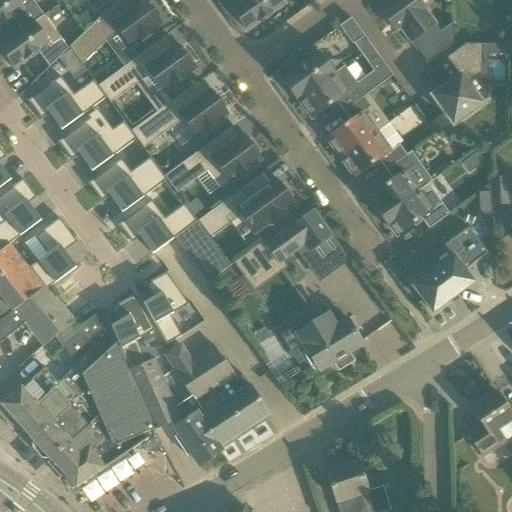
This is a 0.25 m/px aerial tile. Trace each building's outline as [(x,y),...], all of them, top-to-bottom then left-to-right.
[(0,0),(0,26),(24,9),(17,0),(0,0)] [(133,0),(118,0),(69,47),(82,65),(117,31),(129,47),(137,41),(139,44),(154,33),(152,31),(161,24),(157,18),(160,16),(151,4),(148,6),(144,0),(138,5),(133,0)] [(89,0),(86,3),(94,13),(111,0),(89,0)] [(225,0),(233,10),(246,0),(225,0)] [(281,0),(246,0),(233,10),(231,11),(246,31),(284,4),(281,0)] [(395,33),(400,29),(417,52),(418,51),(427,62),(425,63),(426,64),(453,44),(453,23),(441,31),(417,0),(395,0),(380,12),(395,33)] [(23,31),(43,16),(36,6),(15,21),(23,31)] [(43,16),(23,31),(0,47),(0,49),(2,52),(0,54),(8,66),(11,64),(14,68),(37,51),(49,67),(68,49),(43,16)] [(379,57),(364,36),(353,44),(368,64),(379,57)] [(163,39),(119,71),(98,86),(105,95),(111,103),(149,75),(162,92),(170,87),(172,89),(187,78),(185,76),(194,69),(190,63),(193,61),(184,50),(182,52),(177,46),(171,50),(163,39)] [(432,96),(440,107),(453,125),(482,104),(466,83),(481,72),(481,45),(466,44),(447,58),(460,76),(432,96)] [(509,45),(492,45),(492,55),(509,55),(509,45)] [(299,100),(333,75),(335,74),(320,54),(283,81),(297,101),(299,100)] [(344,68),(335,74),(333,75),(299,100),(312,119),(336,102),(343,112),(364,97),(393,76),(379,57),(368,64),(373,71),(356,84),(344,68)] [(98,86),(92,78),(73,93),(60,75),(27,99),(40,117),(48,111),(60,128),(105,95),(98,86)] [(226,106),(218,95),(215,97),(211,91),(204,96),(196,84),(170,103),(157,113),(131,131),(136,137),(144,149),(183,120),(195,138),(203,132),(205,134),(220,123),(218,121),(228,114),(223,108),(226,106)] [(152,106),(157,113),(170,103),(165,96),(152,106)] [(364,97),(343,112),(350,122),(327,139),(341,158),(375,133),(362,114),(371,107),(364,97)] [(388,150),(400,143),(380,108),(368,115),(388,150)] [(91,169),(136,137),(131,131),(123,120),(103,134),(90,116),(57,141),(70,159),(78,153),(91,169)] [(229,129),(164,177),(165,178),(177,194),(207,171),(220,189),(236,177),(238,180),(253,169),(251,166),(261,159),(256,154),(259,151),(251,140),(248,142),(244,136),(237,141),(229,129)] [(389,152),(375,133),(341,158),(355,178),(379,160),(386,170),(406,155),(399,145),(389,152)] [(0,187),(9,181),(0,167),(0,161),(5,158),(0,150),(0,187)] [(477,152),(470,158),(478,167),(487,160),(477,152)] [(374,208),(381,218),(418,192),(404,172),(414,166),(406,155),(386,170),(393,180),(369,197),(376,207),(374,208)] [(153,161),(133,175),(120,158),(87,182),(100,200),(109,194),(121,211),(165,178),(164,177),(153,161)] [(273,191),(270,186),(262,175),(197,222),(210,239),(240,217),(253,234),(269,222),(271,225),(286,214),(284,211),(294,205),(289,199),(292,197),(284,185),(281,187),(280,186),(273,191)] [(22,180),(0,195),(0,218),(2,222),(0,223),(0,249),(40,221),(28,204),(36,198),(22,180)] [(428,185),(418,192),(381,218),(389,228),(390,227),(397,236),(421,219),(428,229),(449,214),(428,185)] [(151,199),(118,223),(131,241),(139,235),(151,252),(196,220),(183,202),(164,217),(151,199)] [(490,207),(479,207),(480,222),(491,221),(490,207)] [(309,252),(331,236),(332,235),(314,211),(291,227),(266,246),(278,263),(303,244),(309,252)] [(76,243),(59,219),(33,238),(46,255),(28,268),(43,288),(45,290),(75,269),(63,253),(76,243)] [(175,238),(207,282),(230,266),(210,239),(197,222),(175,238)] [(469,228),(454,239),(462,250),(439,267),(430,274),(427,270),(413,280),(416,284),(413,287),(432,313),(449,301),(450,302),(451,302),(450,301),(450,300),(451,300),(450,300),(456,296),(457,296),(458,297),(458,296),(457,295),(474,282),(465,270),(472,265),(487,254),(469,228)] [(0,320),(5,318),(43,288),(28,268),(9,245),(0,252),(0,320)] [(188,305),(165,273),(143,285),(152,299),(143,304),(166,345),(182,336),(170,315),(188,305)] [(0,368),(0,367),(0,343),(28,323),(46,345),(55,338),(73,324),(45,290),(43,288),(5,318),(0,320),(0,368)] [(136,341),(154,331),(133,296),(112,308),(119,321),(108,328),(115,344),(127,371),(146,363),(136,341)] [(82,374),(115,344),(108,328),(101,310),(77,329),(73,324),(55,338),(78,366),(58,384),(43,367),(21,387),(21,386),(1,405),(32,441),(80,398),(69,386),(77,379),(82,374)] [(319,371),(333,363),(363,345),(347,320),(335,328),(327,315),(296,334),(306,350),(304,357),(310,367),(317,367),(319,371)] [(146,447),(150,453),(162,446),(153,430),(154,430),(127,371),(115,344),(82,374),(77,379),(88,391),(97,403),(90,409),(97,417),(49,460),(75,488),(139,446),(146,447)] [(174,370),(194,401),(217,387),(228,379),(235,375),(226,361),(224,362),(213,345),(191,359),(181,345),(165,355),(174,370)] [(146,363),(127,371),(154,430),(171,422),(175,420),(180,418),(177,412),(175,408),(155,359),(146,363)] [(217,387),(227,402),(245,430),(268,414),(250,386),(249,386),(242,375),(230,382),(228,379),(217,387)] [(49,460),(97,417),(90,409),(97,403),(88,391),(77,379),(69,386),(80,398),(32,441),(32,448),(42,459),(48,459),(49,460)] [(482,457),(511,436),(511,415),(496,392),(471,409),(482,425),(467,434),(482,457)] [(201,411),(194,401),(177,412),(180,418),(175,420),(178,426),(175,428),(179,434),(174,437),(187,456),(191,453),(200,466),(221,451),(218,447),(200,420),(200,419),(197,414),(201,411)] [(200,419),(200,420),(218,447),(245,430),(227,402),(200,419)] [(368,492),(364,479),(358,461),(326,472),(339,511),(374,511),(368,492)]
